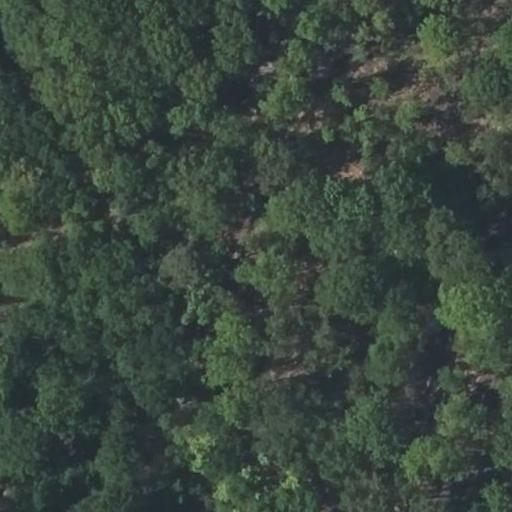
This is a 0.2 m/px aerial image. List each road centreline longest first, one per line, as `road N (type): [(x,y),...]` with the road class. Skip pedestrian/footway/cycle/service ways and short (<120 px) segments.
road 1 (track): [(298,511),(8,0)]
road 2 (track): [(420,511),(511,312)]
